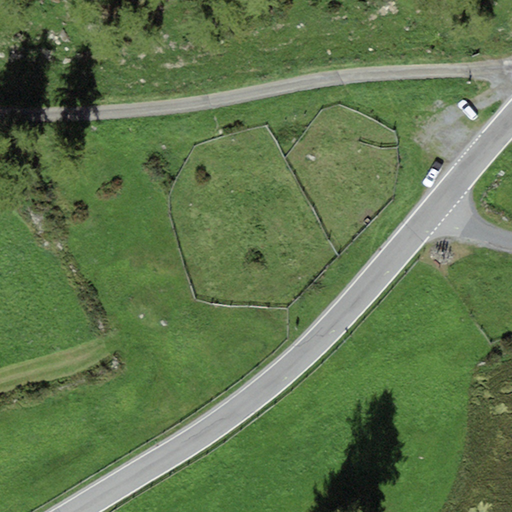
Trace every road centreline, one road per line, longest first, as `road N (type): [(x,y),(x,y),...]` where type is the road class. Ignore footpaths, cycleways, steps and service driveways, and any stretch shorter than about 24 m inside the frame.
road 1 (tertiary): [(69,511),(286,367),(387,265),(511,117)]
road 2 (track): [(511,63),(340,69),(176,101),(0,109)]
